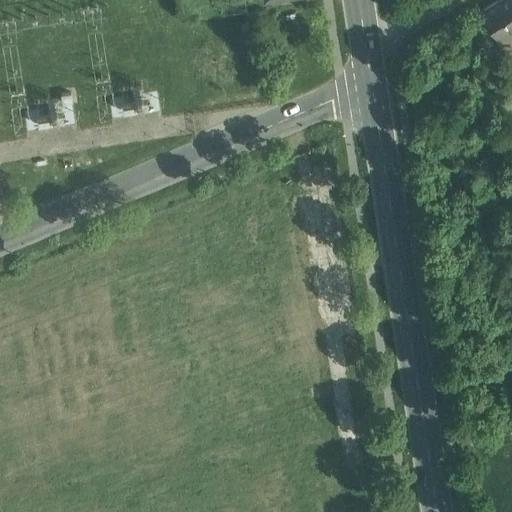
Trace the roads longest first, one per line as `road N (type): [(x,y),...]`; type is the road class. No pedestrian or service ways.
road 1 (tertiary): [(437,511),(371,86)]
road 2 (unclassified): [(371,86),(0,248)]
